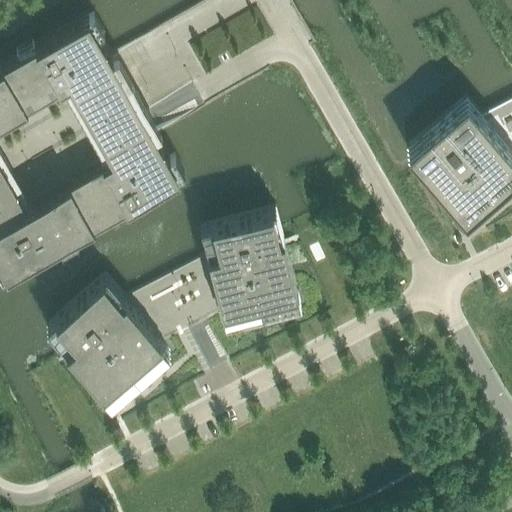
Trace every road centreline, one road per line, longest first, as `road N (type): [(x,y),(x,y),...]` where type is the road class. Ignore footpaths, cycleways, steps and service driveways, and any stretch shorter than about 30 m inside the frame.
road 1 (residential): [(436,290),(291,39),(197,89)]
road 2 (residential): [(436,290),(98,463)]
road 3 (residential): [(511,423),(436,290)]
